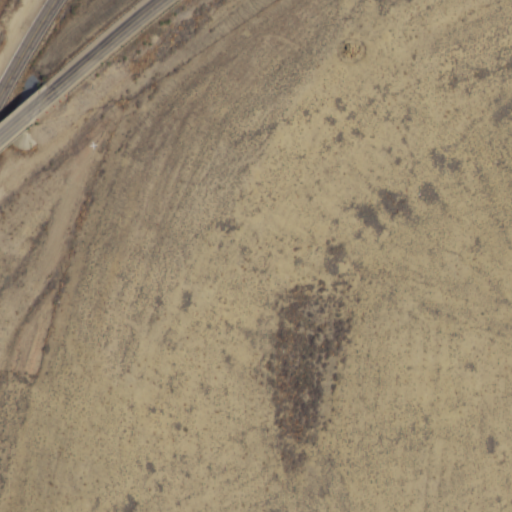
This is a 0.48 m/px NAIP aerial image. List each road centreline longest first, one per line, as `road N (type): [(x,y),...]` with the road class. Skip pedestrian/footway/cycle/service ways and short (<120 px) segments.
road 1 (track): [(5,511),(110,158)]
road 2 (primary): [(50,92),(158,0)]
